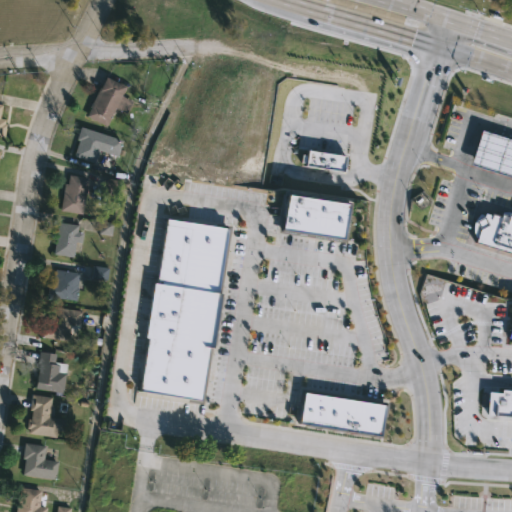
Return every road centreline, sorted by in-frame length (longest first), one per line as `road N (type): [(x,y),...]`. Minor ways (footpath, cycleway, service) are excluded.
road 1 (tertiary): [(429,462),(428,391),(394,289),(390,244),(397,180),(440,46)]
road 2 (residential): [(78,53),(40,127),(0,311)]
road 3 (primary): [(284,0),(440,46)]
road 4 (residential): [(207,44),(78,53)]
